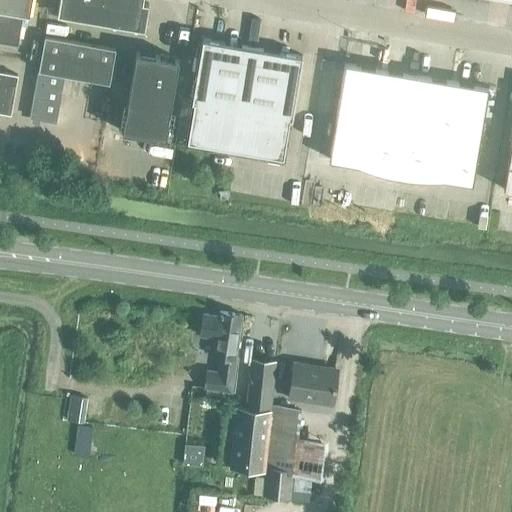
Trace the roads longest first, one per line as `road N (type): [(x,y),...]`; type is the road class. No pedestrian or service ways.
road 1 (secondary): [(511,331),(0,258)]
road 2 (unclassified): [(511,47),(247,0)]
road 3 (unclassified): [(48,390),(54,318),(39,302),(0,297)]
